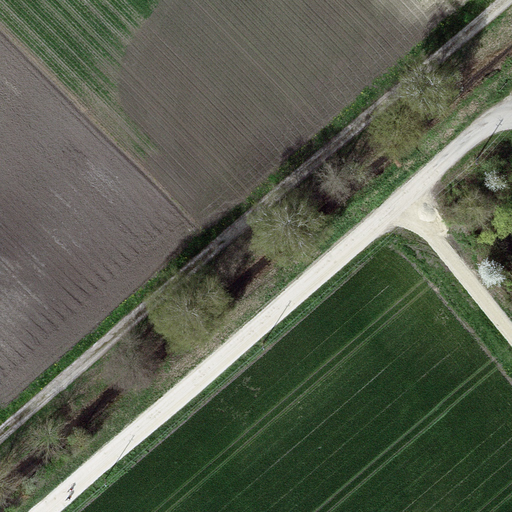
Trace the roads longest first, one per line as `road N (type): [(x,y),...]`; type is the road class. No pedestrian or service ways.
road 1 (track): [(504,0),(0,431)]
road 2 (unclassified): [(41,511),(398,200)]
road 3 (track): [(398,200),(511,341)]
road 4 (track): [(398,200),(511,105)]
